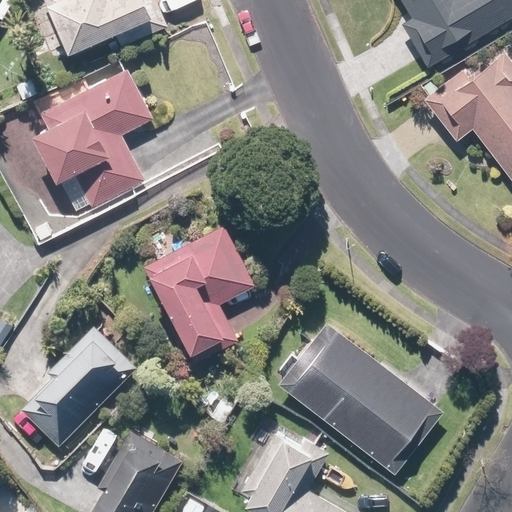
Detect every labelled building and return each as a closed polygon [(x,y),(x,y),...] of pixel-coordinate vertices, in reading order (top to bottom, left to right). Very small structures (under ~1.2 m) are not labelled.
[(24,0),(44,50),(61,55),(118,33),(122,41),(168,22),(158,0),(24,0)] [(511,0),(404,0),(413,14),(400,23),(430,68),(511,11),(511,0)] [(511,49),(508,44),(470,73),(465,67),(427,95),(458,137),(472,127),(511,180),(511,49)] [(157,114),(131,65),(91,87),(84,74),(34,101),(48,125),(31,134),(56,180),(77,168),(97,204),(148,177),(124,132),(157,114)] [(258,284),(224,223),(145,267),(192,350),(224,332),(211,310),(258,284)] [(327,318),(297,357),(293,353),(273,378),(398,475),(447,411),(327,318)] [(143,366),(96,321),(36,382),(8,354),(0,361),(0,406),(53,458),(143,366)] [(329,450),(266,419),(230,492),(259,506),(256,511),(351,511),(309,491),(329,450)] [(187,461),(134,428),(101,481),(107,484),(90,511),(162,511),(164,509),(159,506),(187,461)]
